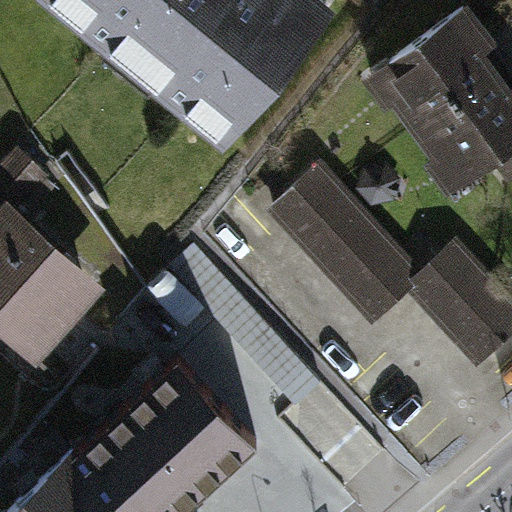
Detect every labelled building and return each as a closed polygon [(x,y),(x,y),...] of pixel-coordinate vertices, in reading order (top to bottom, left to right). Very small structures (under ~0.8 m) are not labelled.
[(89,0),(79,12),(112,39),(120,29),(165,65),(157,75),(190,102),(207,82),(239,108),(326,2),(323,0),(89,0)] [(487,38),(464,5),(390,59),(406,80),(395,88),(419,121),(492,67),(486,59),(477,46),(487,38)] [(492,67),(419,121),(442,153),(452,145),(469,167),(511,135),(511,84),(508,88),(499,76),(492,67)] [(17,145),(0,163),(0,182),(18,199),(45,171),(17,145)] [(289,220),(334,180),(317,163),(273,203),(289,220)] [(385,164),(366,167),(360,185),(372,200),(390,196),(396,178),(385,164)] [(418,273),(334,180),(289,220),(374,312),(410,280),(479,355),(511,323),(511,301),(454,240),(418,273)] [(0,220),(0,316),(5,321),(13,313),(39,336),(59,313),(85,285),(6,214),(0,220)] [(3,511),(188,511),(261,446),(176,354),(3,511)]
